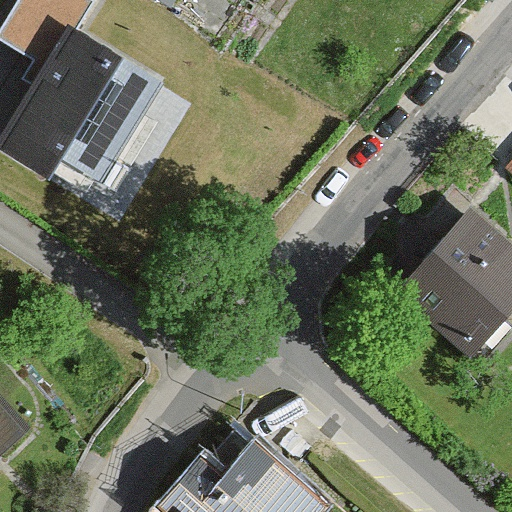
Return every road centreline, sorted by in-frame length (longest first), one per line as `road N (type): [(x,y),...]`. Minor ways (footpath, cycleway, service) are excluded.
road 1 (residential): [(235,330),(511,18)]
road 2 (unclassified): [(235,330),(445,511)]
road 3 (residential): [(112,511),(235,330)]
